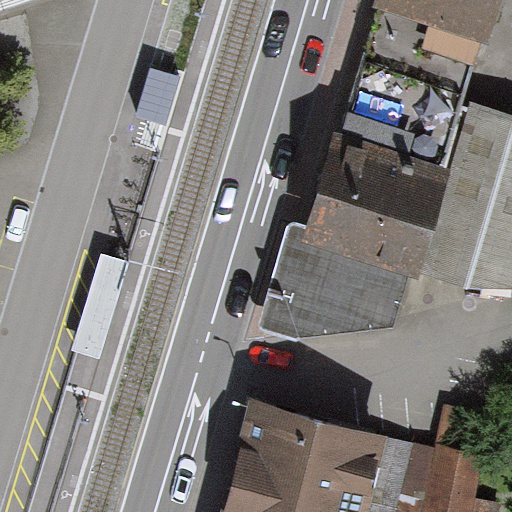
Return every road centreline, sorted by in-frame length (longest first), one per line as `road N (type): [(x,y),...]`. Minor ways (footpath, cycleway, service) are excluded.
road 1 (primary): [(156,511),(306,0)]
road 2 (residential): [(127,0),(0,439)]
